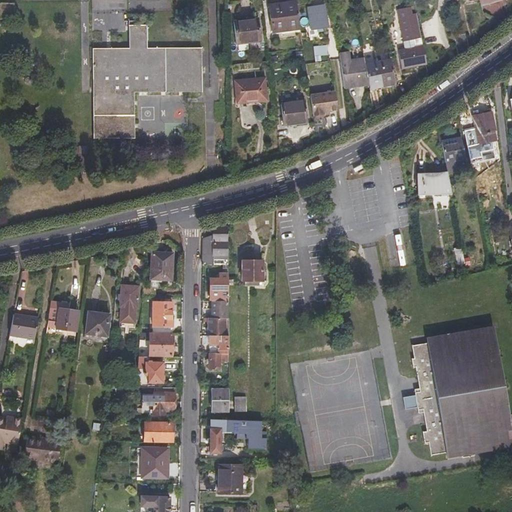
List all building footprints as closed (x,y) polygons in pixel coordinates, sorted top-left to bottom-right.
[(0,0),(0,15),(14,15),(13,0),(0,0)] [(329,28),(325,2),(308,5),(312,31),(329,28)] [(274,32),(301,29),(297,4),(270,7),(274,32)] [(260,19),(233,22),(236,43),(262,41),(260,19)] [(426,67),(417,19),(401,22),(406,44),(412,42),(413,50),(406,51),(399,53),(402,71),(426,67)] [(202,93),(202,48),(149,48),(148,26),(129,26),(129,49),(93,49),(93,136),(134,136),(134,94),(202,93)] [(458,57),(468,49),(465,36),(454,39),(458,57)] [(348,53),(339,54),(343,89),(368,84),(365,66),(364,59),(349,62),(348,53)] [(391,63),(391,61),(365,66),(368,84),(369,90),(396,85),(396,84),(391,63)] [(397,62),(391,63),(396,84),(402,82),(397,62)] [(267,102),(265,80),(236,84),(238,105),(267,102)] [(339,113),(336,94),(311,97),(314,118),(325,117),(325,115),(331,114),(339,113)] [(283,125),(308,123),(306,102),(281,104),(283,125)] [(491,112),(473,115),(476,128),(478,143),(491,140),(496,139),(491,112)] [(478,143),(476,128),(464,131),(470,159),(482,157),(481,152),(493,150),(491,140),(478,143)] [(461,136),(439,140),(443,161),(465,157),(461,136)] [(418,197),(450,190),(446,171),(433,174),(417,174),(418,197)] [(202,263),(228,263),(228,226),(218,226),(218,233),(216,233),(216,236),(202,238),(202,263)] [(458,262),(464,261),(461,244),(455,245),(458,262)] [(172,254),(152,254),(152,280),(173,280),(172,254)] [(263,260),(242,260),(242,280),(263,280),(263,260)] [(209,278),(208,299),(212,299),(228,299),(228,272),(218,272),(218,278),(209,278)] [(140,286),(120,285),(119,308),(120,308),(119,322),(136,324),(137,309),(139,310),(140,286)] [(154,287),(144,287),(143,295),(154,295),(154,287)] [(228,317),(228,299),(212,299),(211,317),(228,317)] [(172,327),(172,302),(154,302),(153,326),(172,327)] [(49,304),(45,335),(55,337),(55,335),(63,336),(64,330),(75,332),(77,313),(69,311),(69,307),(49,304)] [(85,332),(96,334),(106,335),(109,315),(88,312),(85,332)] [(35,342),(38,320),(28,318),(27,321),(20,320),(20,316),(11,314),(7,337),(35,342)] [(207,322),(207,334),(209,334),(229,334),(229,325),(228,317),(211,317),(203,317),(203,321),(207,322)] [(493,331),(412,343),(414,358),(412,358),(413,366),(416,366),(419,391),(414,391),(414,394),(408,395),(410,405),(416,404),(416,407),(421,406),(425,429),(421,430),(422,441),(427,441),(429,454),(458,450),(459,458),(471,456),(470,448),(509,442),(493,331)] [(150,334),(150,332),(141,332),(140,341),(150,341),(150,355),(171,356),(172,347),(173,348),(174,336),(172,336),(172,335),(150,334)] [(218,352),(228,352),(229,334),(209,334),(209,342),(214,342),(214,345),(214,346),(218,347),(218,352)] [(220,362),(228,362),(228,352),(218,352),(209,352),(209,367),(220,367),(220,362)] [(137,388),(145,388),(145,383),(165,383),(165,362),(147,362),(147,357),(139,357),(137,388)] [(228,411),(228,390),(212,389),(211,411),(228,411)] [(173,412),(173,394),(154,394),(153,410),(149,410),(149,414),(153,414),(153,415),(164,415),(164,412),(173,412)] [(247,411),(247,396),(234,396),(235,411),(247,411)] [(5,445),(18,447),(22,418),(6,416),(6,420),(0,419),(0,453),(4,449),(5,445)] [(224,419),(211,418),(211,453),(220,453),(221,433),(224,433),(224,425),(224,419)] [(173,442),(173,425),(144,425),(144,442),(173,442)] [(58,464),(61,442),(27,438),(24,459),(58,464)] [(168,450),(143,450),(143,478),(168,479),(168,450)] [(243,466),(220,465),(219,493),(243,494),(243,466)] [(168,511),(169,501),(141,501),(141,511),(156,511),(168,511)]
